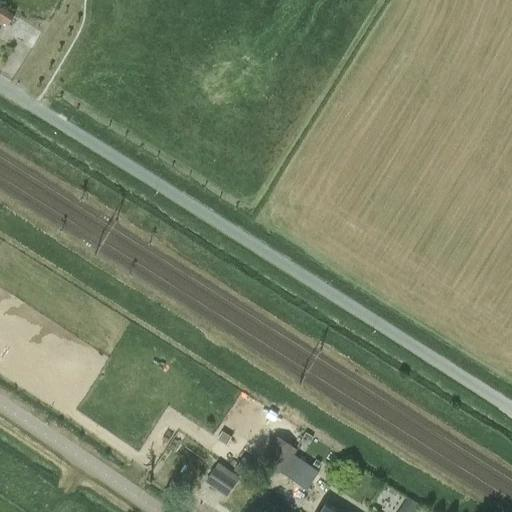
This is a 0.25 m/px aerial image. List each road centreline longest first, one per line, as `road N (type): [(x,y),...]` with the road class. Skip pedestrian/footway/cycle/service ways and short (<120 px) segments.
road 1 (unclassified): [(511,409),(0,85)]
road 2 (unclassified): [(158,511),(0,404)]
